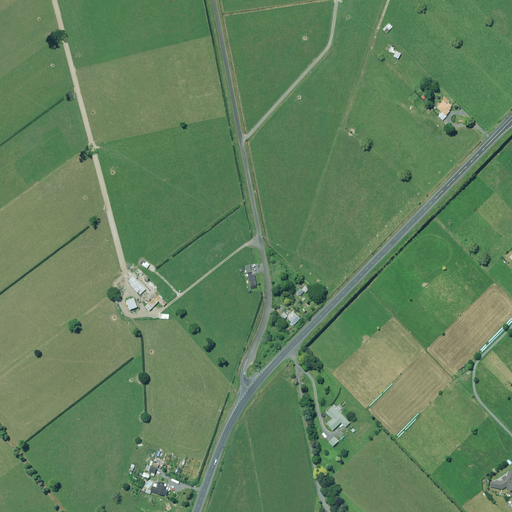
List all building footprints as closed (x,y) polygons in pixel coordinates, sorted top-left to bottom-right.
[(394,27),(390,23),(384,30),(388,33),(394,27)] [(451,112),(450,111),(452,109),(451,108),(453,106),(450,104),(449,105),(445,101),(439,108),(442,111),(439,113),(441,114),(439,116),(444,121),(448,116),(447,115),(451,112)] [(257,281),(255,275),(255,273),(253,273),(251,267),(247,268),(247,270),(246,270),(246,273),(249,273),(251,282),(257,281)] [(147,290),(134,277),(130,281),(133,284),(131,285),(141,295),(147,290)] [(138,307),(135,298),(128,301),(131,310),(138,307)] [(159,303),(155,298),(146,307),(151,311),(159,303)] [(168,303),(163,298),(159,301),(165,306),(168,303)] [(315,304),(311,301),(304,308),(307,311),(308,310),(309,311),(315,304)] [(285,313),(281,316),(286,320),(288,318),(292,322),(291,324),(294,327),(302,318),(294,311),(289,316),(285,313)] [(341,412),(344,409),(339,404),(337,407),(335,405),(328,412),(333,418),(328,424),(334,431),(342,423),(347,427),(351,423),(341,412)] [(340,441),(335,437),(330,442),(334,447),(340,441)] [(156,475),(159,469),(152,467),(154,462),(152,461),(150,466),(148,465),(146,471),(152,473),(151,475),(155,477),(156,474),(156,475)] [(497,481),(493,480),(492,487),(503,490),(508,487),(511,492),(511,491),(511,470),(510,470),(508,478),(507,476),(503,478),(504,480),(502,481),(497,480),(497,481)] [(159,485),(155,484),(154,486),(152,491),(167,496),(169,491),(166,490),(168,485),(164,484),(160,482),(159,485)]
